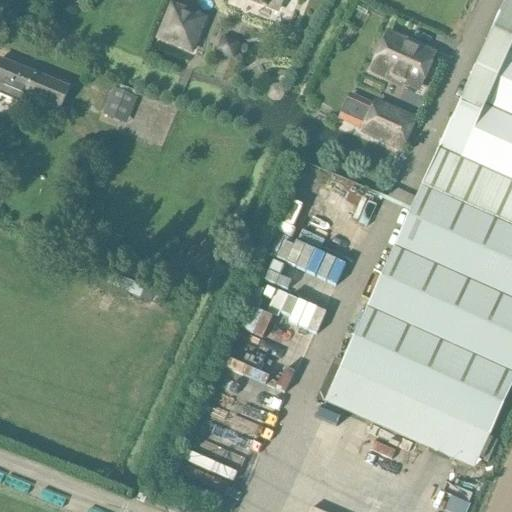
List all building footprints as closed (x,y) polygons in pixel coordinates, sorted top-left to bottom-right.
[(172,7),(159,39),(191,52),(204,20),(177,10),(180,0),(171,0),(169,6),(172,7)] [(249,0),(262,5),(262,7),(266,8),(267,7),(277,11),(281,0),(249,0)] [(511,0),(508,0),(327,405),(475,472),(511,389),(511,0)] [(419,94),(437,53),(388,31),(368,74),(403,89),(403,87),(419,94)] [(60,110),(69,89),(0,60),(0,98),(23,108),(27,97),(60,110)] [(271,86),(267,91),(267,98),(273,103),(280,102),(284,97),(283,90),(278,85),(271,86)] [(113,90),(102,117),(120,124),(131,97),(118,92),(113,90)] [(357,97),(344,125),(366,134),(373,137),(394,147),(398,148),(402,150),(403,148),(414,123),(378,106),(357,97)] [(444,511),(467,511),(470,506),(451,497),(444,511)]
